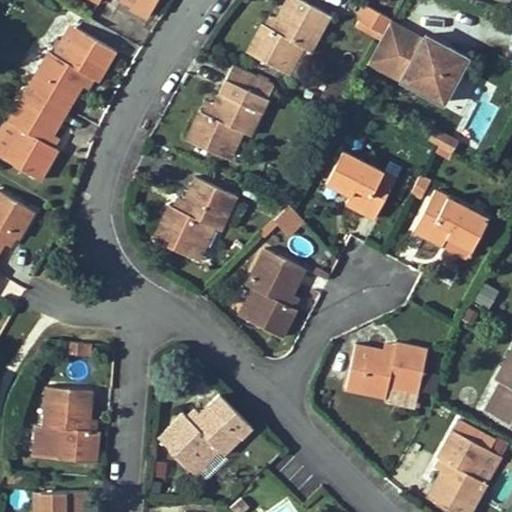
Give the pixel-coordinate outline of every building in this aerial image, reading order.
[(146,16),(155,0),(136,0),(136,2),(131,0),(121,0),(133,7),(132,9),(146,16)] [(263,22),(249,50),(289,70),(302,44),(313,50),(332,13),(306,0),(287,0),(274,27),(263,22)] [(385,29),(392,16),(368,3),(361,17),(385,29)] [(369,59),(402,76),(425,33),(392,16),(385,29),(369,59)] [(54,53),(59,56),(76,27),(71,24),(54,53)] [(98,81),(116,50),(76,27),(59,56),(54,53),(49,50),(28,86),(68,109),(82,84),(88,75),(93,78),(98,81)] [(470,51),(427,29),(425,33),(402,76),(445,99),(470,51)] [(251,131),(274,79),(234,62),(213,109),(202,105),(188,137),(231,156),(244,128),(251,131)] [(82,84),(88,88),(93,78),(88,75),(82,84)] [(1,156),(41,179),(58,148),(54,146),(48,143),(53,134),(68,109),(28,86),(8,121),(18,127),(1,156)] [(0,134),(0,155),(1,156),(18,127),(8,121),(0,134)] [(453,150),(460,135),(437,123),(430,137),(453,150)] [(48,143),(54,146),(59,137),(53,134),(48,143)] [(374,216),(390,183),(379,177),(385,164),(345,144),(329,176),(355,190),(348,203),(374,216)] [(433,177),(420,170),(411,187),(424,194),(433,177)] [(237,192),(196,173),(182,203),(170,198),(153,236),(200,258),(216,223),(222,226),(237,192)] [(473,244),(490,211),(437,184),(416,225),(446,240),(451,232),(473,244)] [(0,248),(4,241),(9,232),(15,236),(18,238),(34,210),(0,190),(0,248)] [(274,217),(290,234),(307,218),(291,200),(274,217)] [(10,245),(15,236),(9,232),(4,241),(10,245)] [(305,269),(264,247),(247,280),(255,285),(241,312),(283,334),(296,309),(287,304),(305,269)] [(482,311),(469,303),(462,316),(474,323),(482,311)] [(358,341),(348,384),(416,401),(429,345),(399,338),(396,350),(358,341)] [(88,367),(90,343),(66,341),(64,365),(88,367)] [(502,381),(486,411),(511,425),(511,342),(494,376),(502,381)] [(88,428),(88,418),(91,388),(45,384),(42,425),(34,424),(33,455),(96,461),(99,429),(94,429),(88,428)] [(252,426),(219,393),(199,413),(191,421),(187,416),(183,412),(158,437),(191,469),(215,446),(219,450),(223,454),(252,426)] [(191,421),(199,413),(194,409),(187,416),(191,421)] [(455,427),(487,445),(495,432),(463,414),(455,427)] [(468,511),(502,454),(487,445),(455,427),(440,453),(450,459),(428,497),(454,511),(468,511)] [(195,474),(219,450),(215,446),(191,469),(195,474)] [(165,477),(166,462),(155,461),(154,476),(165,477)] [(159,494),(161,482),(153,480),(151,492),(159,494)] [(86,511),(86,490),(40,491),(40,511),(86,511)] [(230,509),(233,511),(241,511),(243,511),(237,503),(230,509)]
